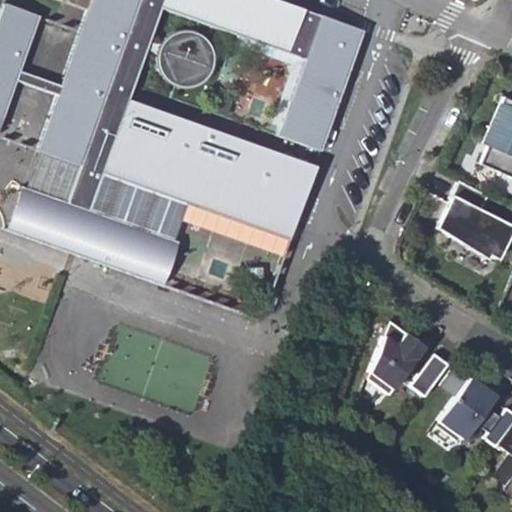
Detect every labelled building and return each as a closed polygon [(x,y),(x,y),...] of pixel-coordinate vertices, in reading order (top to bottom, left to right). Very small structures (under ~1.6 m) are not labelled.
[(309,169),(121,102),(154,11),(297,62),(270,138),(314,154),(357,34),(262,0),(253,0),(248,15),(240,12),(244,0),(85,0),(73,33),(54,88),(14,73),(34,18),(0,6),(0,111),(10,83),(50,98),(31,153),(74,168),(80,153),(100,159),(94,175),(282,243),(309,169)] [(253,0),(244,0),(240,12),(248,15),(253,0)] [(179,34),(175,35),(173,35),(167,37),(163,39),(158,43),(155,46),(152,51),(150,57),(150,62),(150,68),(151,72),(154,77),(158,82),(162,86),(167,88),(173,90),(179,90),(182,90),(188,88),(193,86),(196,83),(200,79),(203,74),(205,70),(206,64),(206,59),(204,53),(203,49),(199,45),(195,40),(190,37),(185,35),(179,34)] [(511,109),(499,104),(488,128),(492,129),(477,162),(511,177),(511,109)] [(74,168),(31,153),(17,189),(81,212),(94,175),(100,159),(80,153),(74,168)] [(483,194),(455,180),(446,196),(455,200),(443,225),(446,234),(493,258),(508,226),(476,210),(483,194)] [(81,212),(17,189),(2,233),(150,286),(165,242),(81,212)] [(421,347),(387,321),(364,379),(385,395),(421,347)] [(421,396),(444,364),(429,353),(406,385),(421,396)] [(493,396),(467,377),(434,421),(461,440),(472,424),(485,433),(481,439),(492,447),(494,444),(511,419),(511,412),(504,407),(498,415),(486,406),(493,396)] [(511,419),(494,444),(509,455),(511,450),(511,469),(499,488),(511,497),(511,419)]
